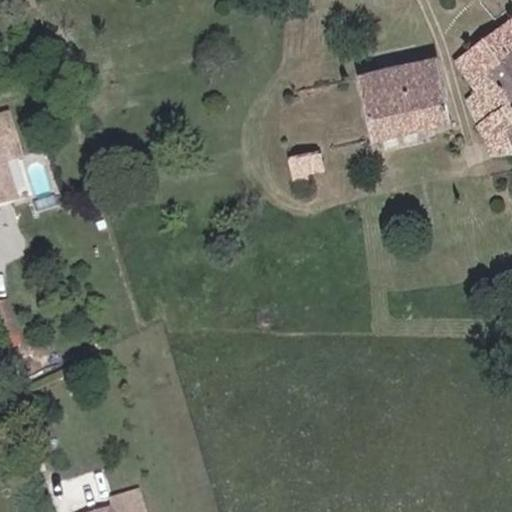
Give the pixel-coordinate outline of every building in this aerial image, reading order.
[(511,67),(511,66),(511,64),(511,31),(484,15),(457,47),(484,114),(501,107),(506,115),(511,112),(511,67)] [(438,55),(353,76),(368,136),(453,115),(438,55)] [(19,131),(5,88),(0,89),(0,178),(18,173),(6,135),(19,131)] [(295,176),(328,169),(324,148),(291,155),(295,176)] [(11,274),(0,277),(0,292),(7,312),(22,307),(11,274)] [(131,511),(122,481),(81,494),(86,511),(131,511)]
